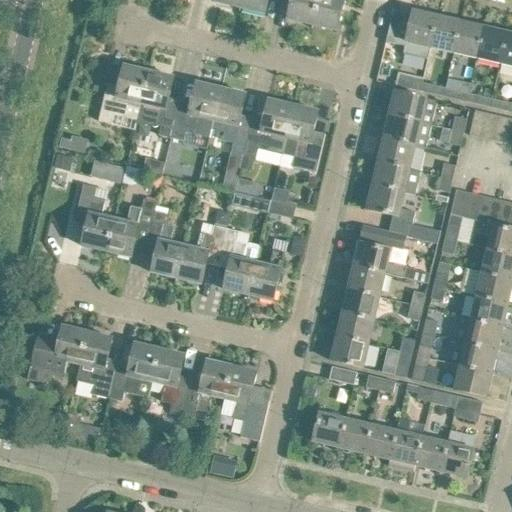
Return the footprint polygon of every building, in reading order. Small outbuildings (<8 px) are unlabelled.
[(216,0),(216,3),(240,9),(242,0),(216,0)] [(242,0),(240,9),(265,15),(268,0),(242,0)] [(318,0),(292,0),(288,20),(313,26),(318,0)] [(337,32),(344,0),(318,0),(313,26),(337,32)] [(429,48),(436,17),(414,11),(406,43),(421,46),(417,62),(427,65),(431,48),(429,48)] [(453,53),(460,22),(436,17),(429,48),(431,48),(453,53)] [(476,59),(483,28),(460,22),(453,53),(476,59)] [(499,64),(506,33),(483,28),(476,59),(499,64)] [(511,67),(511,34),(506,33),(499,64),(511,67)] [(139,121),(150,73),(124,67),(118,95),(106,93),(99,122),(113,125),(115,116),(139,121)] [(167,107),(174,78),(150,73),(139,121),(138,125),(141,127),(152,125),(163,127),(160,137),(172,140),(179,110),(167,107)] [(399,74),(396,86),(421,92),(423,85),(424,80),(399,74)] [(448,80),(446,90),(444,98),(466,103),(468,95),(470,85),(448,80)] [(214,122),(222,90),(197,84),(190,112),(179,110),(172,140),(185,143),(187,133),(211,138),(212,132),(214,122)] [(444,98),(446,90),(423,85),(421,92),(444,98)] [(244,157),(251,127),(239,124),(246,96),(222,90),(214,122),(212,132),(225,135),(224,142),(235,144),(232,154),(244,157)] [(438,103),(428,100),(395,92),(389,118),(432,128),(438,103)] [(489,108),(491,100),(468,95),(466,103),(489,108)] [(511,113),(511,105),(491,100),(489,108),(511,113)] [(283,155),(294,107),(269,101),(262,129),(251,127),(244,157),(255,160),(257,160),(260,150),(283,155)] [(312,141),(318,113),(294,107),(283,155),(295,158),(293,168),(316,173),(326,135),(324,135),(322,144),(312,141)] [(482,139),(488,114),(475,111),(470,136),(482,139)] [(494,142),(500,117),(488,114),(482,139),(494,142)] [(505,144),(511,120),(500,117),(494,142),(505,144)] [(426,151),(432,128),(389,118),(383,141),(416,149),(426,151)] [(455,119),(452,133),(464,136),(467,121),(455,119)] [(461,148),(464,136),(452,133),(449,145),(461,148)] [(410,172),(416,149),(383,141),(378,164),(410,172)] [(63,143),(61,152),(70,154),(72,145),(63,143)] [(57,156),(54,169),(70,173),(73,160),(57,156)] [(244,157),(241,169),(253,171),(255,160),(244,157)] [(158,163),(155,174),(157,175),(164,176),(167,165),(158,163)] [(421,174),(410,172),(378,164),(372,188),(405,195),(415,198),(421,174)] [(456,168),(445,165),(441,179),(453,182),(456,168)] [(114,168),(110,183),(120,186),(124,170),(114,168)] [(157,175),(150,179),(156,190),(161,188),(164,176),(157,175)] [(448,204),(453,182),(441,179),(436,201),(448,204)] [(115,221),(102,218),(106,202),(95,199),(97,189),(84,186),(77,215),(89,218),(82,246),(107,252),(115,221)] [(411,226),(414,213),(401,210),(405,195),(372,188),(367,211),(398,218),(397,223),(392,221),(389,234),(404,237),(438,245),(441,233),(411,226)] [(463,218),(469,194),(457,191),(451,216),(463,218)] [(236,194),(233,205),(245,208),(248,197),(236,194)] [(480,197),(469,194),(463,218),(475,221),(480,197)] [(486,224),(492,199),(480,197),(475,221),(486,224)] [(498,227),(504,202),(492,199),(486,224),(493,226),(498,227)] [(148,242),(157,203),(145,200),(143,210),(132,207),(128,224),(115,221),(107,252),(132,258),(138,230),(149,232),(147,242),(148,242)] [(294,220),(297,208),(271,202),(268,214),(294,220)] [(510,230),(511,223),(511,203),(504,202),(498,227),(510,230)] [(172,245),(176,228),(165,226),(167,216),(155,213),(158,203),(157,203),(148,242),(159,245),(152,273),(177,279),(184,247),(172,245)] [(218,211),(214,227),(226,229),(229,214),(218,211)] [(511,256),(511,230),(510,230),(498,227),(493,226),(486,224),(483,237),(490,239),(487,251),(511,256)] [(220,259),(227,230),(214,227),(212,237),(201,234),(197,250),(184,247),(177,279),(202,285),(208,256),(220,259)] [(388,265),(392,251),(393,247),(401,249),(404,237),(389,234),(363,227),(360,240),(362,240),(361,244),(359,243),(353,268),(386,276),(404,281),(407,268),(395,265),(394,266),(388,265)] [(460,231),(448,228),(445,241),(457,243),(460,231)] [(256,264),(244,261),(248,245),(237,242),(239,233),(227,230),(220,259),(231,262),(224,290),(249,296),(256,264)] [(454,257),(457,243),(445,241),(442,255),(454,257)] [(274,302),(285,254),(273,251),(269,267),(256,264),(249,296),(274,302)] [(511,281),(511,256),(487,251),(482,275),(511,281)] [(380,300),(386,276),(353,268),(348,292),(380,300)] [(449,276),(437,273),(434,288),(446,291),(449,276)] [(508,306),(511,290),(511,281),(482,275),(476,298),(508,306)] [(443,304),(446,291),(434,288),(431,301),(443,304)] [(375,322),(380,300),(348,292),(343,314),(375,322)] [(426,296),(414,293),(411,307),(423,310),(426,296)] [(503,329),(508,306),(476,298),(471,321),(503,329)] [(420,323),(423,310),(411,307),(408,320),(420,323)] [(369,346),(375,322),(343,314),(337,338),(369,346)] [(438,323),(426,320),(423,334),(435,337),(438,323)] [(498,352),(503,329),(471,321),(466,344),(498,352)] [(80,366),(83,353),(88,333),(63,327),(60,341),(39,336),(28,380),(51,386),(53,376),(64,379),(68,363),(80,366)] [(117,371),(106,368),(113,339),(88,333),(83,353),(80,366),(76,382),(100,388),(98,397),(110,400),(117,371)] [(432,350),(435,337),(423,334),(420,347),(432,350)] [(363,369),(367,353),(369,346),(337,338),(331,362),(363,369)] [(415,343),(403,340),(400,353),(412,356),(415,343)] [(492,375),(497,353),(498,352),(466,344),(460,367),(492,375)] [(148,399),(159,353),(160,350),(135,345),(128,373),(117,371),(110,400),(123,403),(125,393),(148,399)] [(178,385),(185,356),(160,350),(159,353),(148,399),(149,399),(153,383),(165,386),(162,402),(173,405),(170,414),(182,417),(189,388),(178,385)] [(406,379),(412,356),(400,353),(387,350),(381,373),(406,379)] [(225,400),(233,368),(207,362),(201,390),(189,388),(182,417),(195,420),(197,411),(208,413),(212,397),(225,400)] [(427,370),(415,367),(412,381),(424,383),(427,370)] [(487,398),(492,375),(460,367),(455,391),(487,398)] [(250,402),(257,374),(233,368),(225,400),(238,403),(234,419),(245,422),(241,438),(260,443),(269,403),(269,402),(268,406),(250,402)] [(354,387),(357,375),(333,369),(330,381),(354,387)] [(380,392),(383,379),(369,375),(366,389),(380,392)] [(396,382),(383,379),(380,392),(393,396),(396,382)] [(308,385),(305,398),(314,400),(317,387),(308,385)] [(430,404),(433,390),(420,387),(417,401),(430,404)] [(456,410),(459,397),(433,390),(430,404),(456,410)] [(479,425),(484,404),(484,402),(459,397),(456,410),(454,418),(479,425)] [(339,449),(346,420),(320,414),(313,443),(339,449)] [(364,455),(371,426),(346,420),(339,449),(364,455)] [(415,467),(422,438),(408,434),(410,423),(400,420),(397,432),(390,461),(389,467),(414,473),(415,467)] [(390,461),(397,432),(371,426),(364,455),(390,461)] [(75,444),(78,433),(64,430),(62,441),(75,444)] [(441,473),(448,444),(422,438),(415,467),(441,473)] [(467,479),(473,450),(448,444),(441,473),(467,479)] [(162,448),(159,463),(168,465),(172,450),(162,448)] [(214,460),(210,474),(222,476),(225,463),(214,460)]
